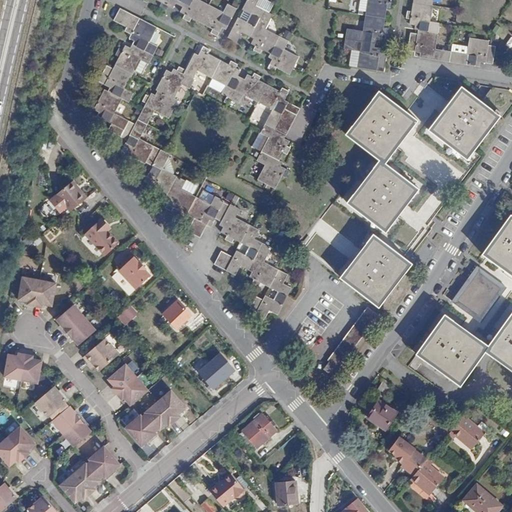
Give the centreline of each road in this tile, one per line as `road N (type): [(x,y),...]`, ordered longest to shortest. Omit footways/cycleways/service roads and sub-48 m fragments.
road 1 (residential): [(91,0),(65,90),(71,135),(272,375)]
road 2 (residential): [(511,153),(357,388),(320,430)]
road 3 (residential): [(511,84),(412,71),(404,86),(341,81),(293,158)]
road 4 (residential): [(29,324),(107,411),(118,439),(152,477)]
road 5 (residential): [(272,375),(152,477)]
road 6 (unknown): [(378,357),(463,409),(488,367)]
